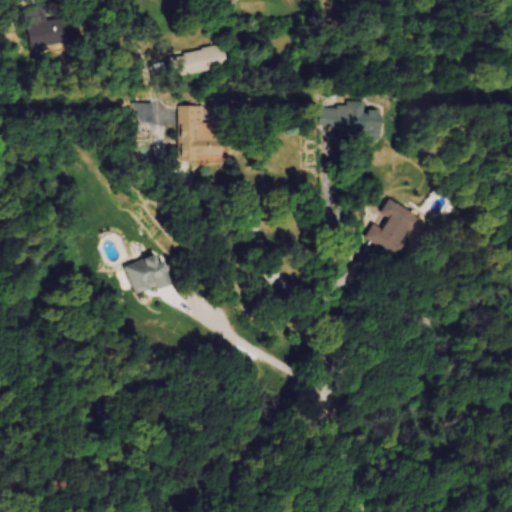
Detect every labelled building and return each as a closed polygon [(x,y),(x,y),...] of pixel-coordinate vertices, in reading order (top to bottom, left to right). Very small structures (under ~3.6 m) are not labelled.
[(49,22),(46,7),(26,11),(32,49),(71,43),(67,19),(49,22)] [(231,70),(229,49),(172,55),(175,77),(231,70)] [(157,104),(139,104),(139,124),(157,124),(157,104)] [(371,107),(326,106),(325,128),(343,128),(343,139),(388,140),(389,112),(371,112),(371,107)] [(182,108),(182,160),(228,160),(228,127),(207,127),(207,108),(182,108)] [(389,198),(365,237),(404,260),(427,220),(389,198)] [(175,285),(166,262),(161,264),(158,256),(126,267),(137,298),(175,285)]
